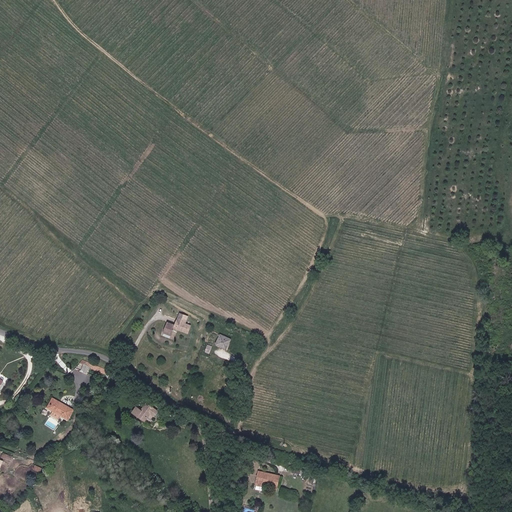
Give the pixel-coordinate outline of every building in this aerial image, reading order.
[(175,325),(168,322),(163,331),(171,335),(175,328),(187,335),(191,328),(178,321),(175,325)] [(231,341),(221,335),(215,345),(226,351),(231,341)] [(8,381),(0,376),(0,388),(2,390),(8,381)] [(53,400),(50,407),(69,418),(75,408),(63,402),(61,405),(53,400)] [(137,411),(148,421),(150,418),(153,420),(160,413),(150,405),(145,410),(141,407),(137,411)] [(11,460),(13,456),(4,452),(2,457),(11,460)] [(264,485),(264,483),(269,484),(269,487),(277,488),(278,474),(256,472),(255,484),(264,485)]
